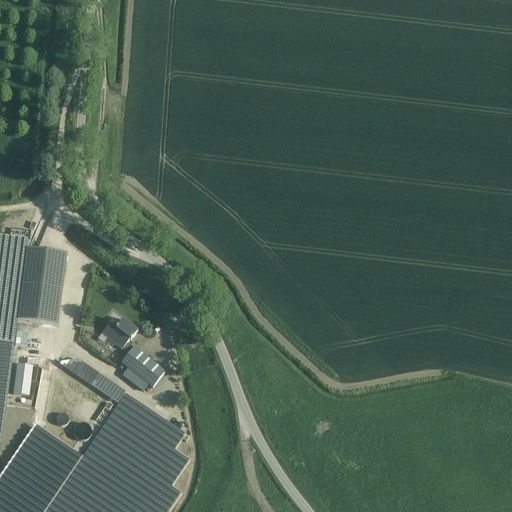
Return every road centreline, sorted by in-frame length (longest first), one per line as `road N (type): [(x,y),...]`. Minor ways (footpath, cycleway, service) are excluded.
road 1 (track): [(128,0),(117,181),(123,193),(214,263),(259,320),(332,388),(443,372)]
road 2 (unclassified): [(90,0),(79,136),(84,194),(201,309),(248,421),(306,511)]
road 3 (track): [(87,199),(103,93),(96,0)]
road 4 (track): [(186,511),(202,476),(204,436),(188,365),(169,366)]
